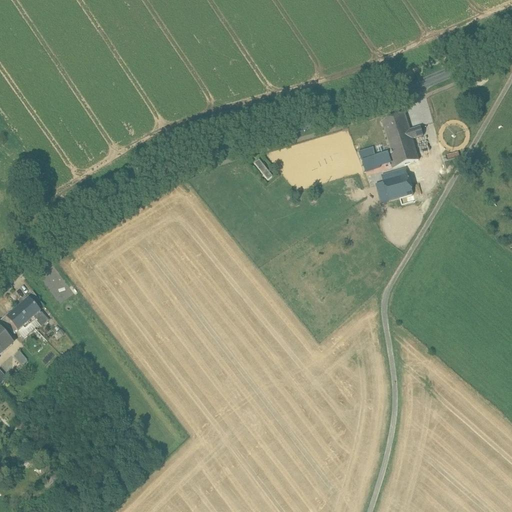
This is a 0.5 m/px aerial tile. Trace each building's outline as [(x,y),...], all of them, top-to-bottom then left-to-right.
[(405,114),(382,121),(388,141),(411,134),(410,131),(410,130),(405,114)] [(410,130),(410,131),(411,134),(412,140),(423,136),(420,127),(410,130)] [(411,134),(388,141),(392,153),(394,160),(396,167),(419,160),(412,140),(411,134)] [(372,149),(358,153),(361,162),(375,158),(372,149)] [(392,153),(387,155),(387,154),(382,155),(384,163),(391,161),(394,160),(392,153)] [(272,177),(259,161),(254,165),(267,181),(272,177)] [(406,170),(394,173),(396,179),(407,176),(406,170)] [(396,179),(383,183),(389,202),(413,195),(407,176),(396,179)] [(44,307),(33,293),(26,298),(28,300),(39,311),(44,307)] [(39,311),(28,300),(17,309),(29,323),(33,319),(41,328),(48,322),(40,313),(39,311)] [(29,323),(17,309),(6,319),(12,326),(18,332),(29,323)] [(6,319),(5,317),(0,321),(8,330),(12,326),(6,319)] [(0,330),(0,355),(12,345),(0,330)] [(27,361),(19,353),(14,358),(21,366),(27,361)]
